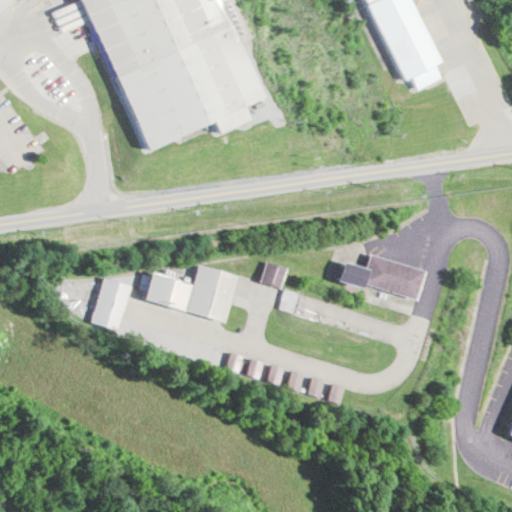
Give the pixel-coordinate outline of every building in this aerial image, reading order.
[(0,0),(0,6),(14,1),(15,0),(78,0),(133,147),(204,121),(207,125),(209,130),(241,118),(235,102),(247,98),(211,0),(0,0)] [(354,0),(390,83),(409,76),(414,88),(440,77),(433,62),(436,61),(409,0),(354,0)] [(411,298),(419,268),(367,254),(364,267),(339,260),(334,278),(411,298)] [(182,311),(221,320),(233,272),(194,263),(182,311)] [(138,297),(178,309),(186,283),(146,271),(138,297)] [(121,308),(95,298),(87,320),(113,330),(121,308)]
